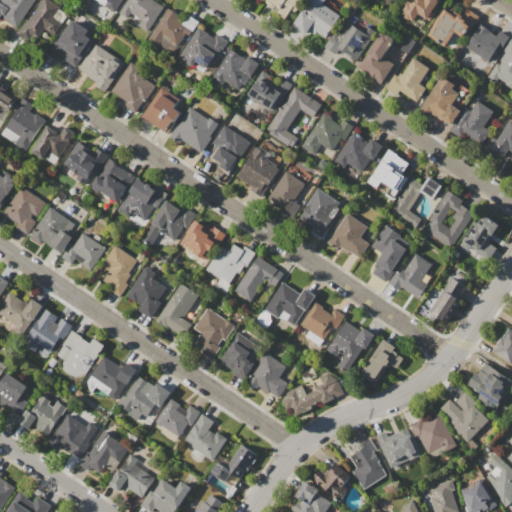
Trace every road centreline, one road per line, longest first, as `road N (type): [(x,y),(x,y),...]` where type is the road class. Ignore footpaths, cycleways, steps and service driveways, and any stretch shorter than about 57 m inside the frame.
road 1 (residential): [(451,357),(0,52)]
road 2 (residential): [(511,266),(431,377),(315,433),(247,511)]
road 3 (residential): [(511,203),(210,0)]
road 4 (residential): [(296,448),(0,248)]
road 5 (residential): [(102,511),(0,442)]
